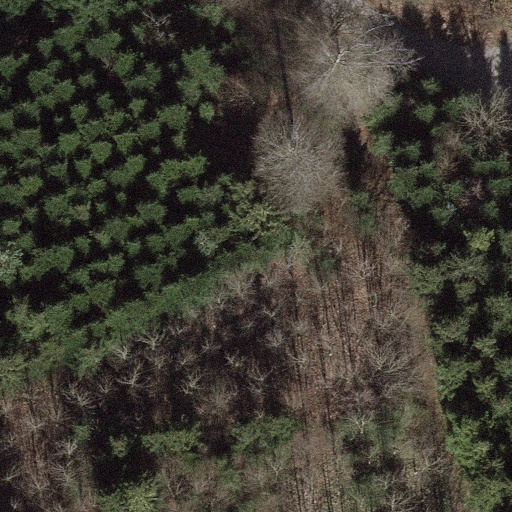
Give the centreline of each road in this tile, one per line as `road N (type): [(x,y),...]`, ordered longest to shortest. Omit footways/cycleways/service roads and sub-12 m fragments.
road 1 (track): [(332,0),(470,511)]
road 2 (track): [(335,0),(445,62),(511,88)]
